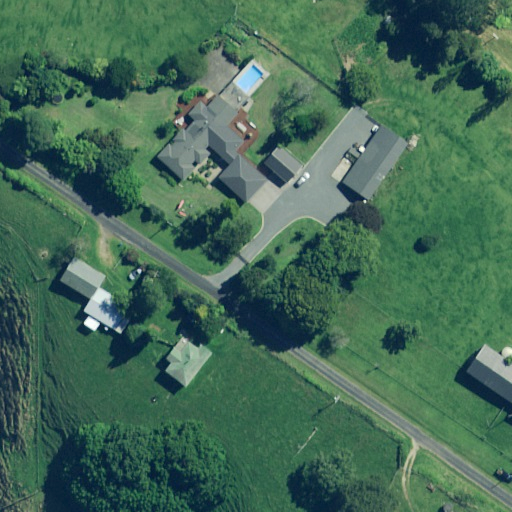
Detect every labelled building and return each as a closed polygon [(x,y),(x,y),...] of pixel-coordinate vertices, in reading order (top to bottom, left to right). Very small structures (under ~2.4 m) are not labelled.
[(240,111),(222,95),(210,109),(204,104),(192,117),(196,121),(174,146),(171,143),(157,158),(186,183),(214,151),(231,167),(220,180),(247,204),(268,181),(235,152),(244,142),(226,126),(240,111)] [(408,146),(383,128),(343,183),(368,201),(408,146)] [(303,168),(282,147),(265,165),(287,185),(303,168)] [(106,278),(76,259),(61,282),(91,301),(84,312),(115,332),(130,308),(99,289),(106,278)] [(198,350),(184,338),(166,359),(172,364),(166,372),(186,388),(213,355),(201,346),(198,350)] [(511,362),(485,343),(464,372),(511,405),(511,415),(511,418),(511,362)]
